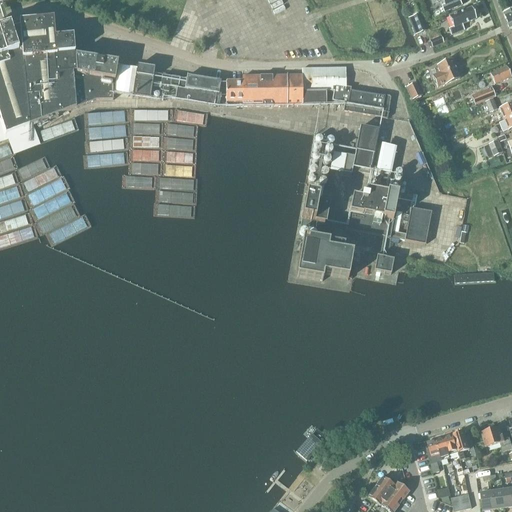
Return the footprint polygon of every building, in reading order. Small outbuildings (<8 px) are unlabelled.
[(461,6),(459,0),(441,0),(444,6),(441,7),(444,13),(461,6)] [(2,4),(0,4),(0,14),(5,28),(10,27),(2,4)] [(449,18),(453,28),(448,30),(451,36),(464,31),(462,25),(476,20),(471,9),(449,18)] [(511,10),(503,13),(509,30),(511,28),(511,10)] [(425,31),(419,15),(408,19),(415,36),(425,31)] [(53,20),(19,24),(10,27),(5,28),(0,30),(0,117),(6,135),(49,119),(49,121),(58,118),(57,116),(96,101),(113,101),(113,81),(115,81),(118,63),(75,56),(75,57),(74,57),(73,38),(55,39),(53,20)] [(429,42),(432,48),(443,44),(441,37),(429,42)] [(445,86),(459,79),(451,60),(437,66),(440,73),(432,77),(437,88),(445,85),(445,86)] [(115,81),(113,93),(133,96),(136,77),(137,70),(117,66),(115,81)] [(133,96),(150,99),(154,69),(137,67),(137,70),(136,77),(133,96)] [(487,76),(492,87),(511,78),(506,68),(487,76)] [(326,93),(333,93),(334,86),(346,88),(345,71),(346,71),(346,69),(302,70),(302,77),(287,77),(242,78),(242,82),(226,83),(226,107),(237,107),(237,103),(242,103),(242,108),(326,106),(326,93)] [(173,95),(175,94),(176,94),(175,100),(218,107),(220,95),(218,95),(220,82),(187,77),(186,80),(163,76),(161,87),(160,87),(161,83),(154,82),(154,87),(160,88),(160,87),(161,87),(161,91),(152,90),(151,100),(160,101),(163,101),(165,92),(168,93),(169,88),(177,89),(176,91),(175,91),(174,90),(172,90),(170,91),(170,93),(171,94),(172,95),(173,95)] [(422,96),(416,83),(406,88),(412,101),(422,96)] [(332,102),(344,103),(348,104),(350,92),(351,89),(346,88),(334,86),(333,93),(332,102)] [(472,97),(475,106),(495,97),(491,88),(472,97)] [(348,104),(344,103),(342,112),(386,119),(390,99),(389,97),(384,96),(383,97),(350,92),(348,104)] [(497,111),(492,100),(485,103),(489,114),(497,111)] [(511,104),(499,110),(503,120),(511,116),(511,104)] [(511,116),(503,120),(504,122),(498,124),(502,133),(511,129),(511,116)] [(352,172),(362,174),(369,176),(377,132),(360,128),(354,159),(346,157),(342,175),(351,177),(352,172)] [(313,144),(333,148),(335,138),(313,134),(313,144)] [(437,138),(440,145),(448,142),(444,135),(437,138)] [(499,148),(494,137),(487,140),(492,151),(499,148)] [(384,156),(381,172),(388,174),(391,158),(384,156)] [(378,178),(379,176),(378,173),(375,172),(372,173),(371,176),(372,178),(375,180),(378,178)] [(365,199),(360,199),(352,197),(349,213),(345,231),(390,239),(404,241),(404,242),(425,246),(431,214),(410,210),(406,234),(391,232),(393,221),(397,195),(387,194),(367,190),(365,199)] [(302,220),(326,224),(330,204),(318,201),(319,197),(306,195),(302,220)] [(299,233),(298,238),(303,239),(327,243),(328,238),(329,238),(331,226),(326,225),(326,224),(302,220),(299,233)] [(348,280),(350,266),(352,255),(339,252),(340,246),(329,244),(327,243),(303,239),(296,278),(322,282),(323,275),(348,280)] [(374,272),(378,273),(383,274),(390,275),(393,261),(385,259),(376,257),(374,272)] [(496,274),(454,276),(454,287),(496,285),(496,274)] [(300,455),(310,465),(337,440),(344,438),(342,430),(335,423),(300,455)] [(500,444),(503,453),(511,450),(511,448),(509,439),(504,441),(500,428),(481,433),(486,449),(500,444)] [(470,450),(465,432),(453,436),(458,454),(460,461),(465,460),(463,452),(470,450)] [(458,454),(453,436),(444,438),(449,456),(458,454)] [(449,456),(444,438),(435,441),(441,462),(450,459),(449,456)] [(429,451),(426,451),(431,465),(434,474),(439,473),(437,463),(441,462),(435,441),(426,443),(429,451)] [(368,497),(380,506),(388,511),(394,511),(409,493),(385,475),(383,478),(383,477),(368,497)] [(450,497),(449,489),(437,492),(439,499),(450,497)] [(511,489),(502,491),(505,509),(511,508),(511,489)] [(505,509),(502,491),(492,493),(494,511),(505,509)] [(492,493),(480,494),(482,511),(484,511),(494,511),(492,493)] [(468,496),(459,498),(462,511),(472,509),(468,496)] [(459,511),(462,511),(459,498),(451,499),(453,511),(459,511)]
